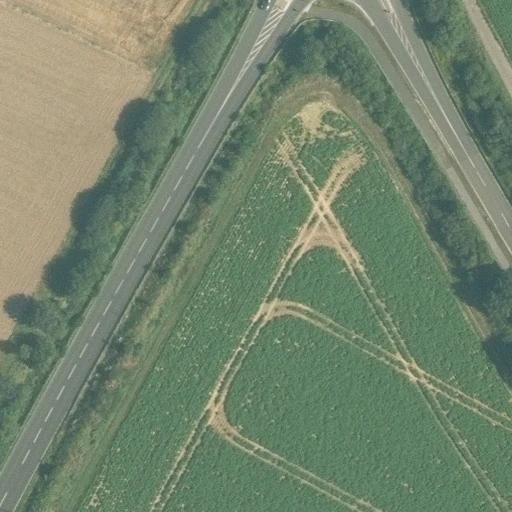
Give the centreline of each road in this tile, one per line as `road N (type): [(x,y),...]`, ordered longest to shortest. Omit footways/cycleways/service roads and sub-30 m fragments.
road 1 (track): [(88,511),(259,191),(315,111),(347,109),(376,133),(511,363)]
road 2 (primary): [(307,0),(16,511)]
road 3 (track): [(0,415),(229,0)]
road 4 (tertiary): [(511,213),(412,54),(390,0)]
